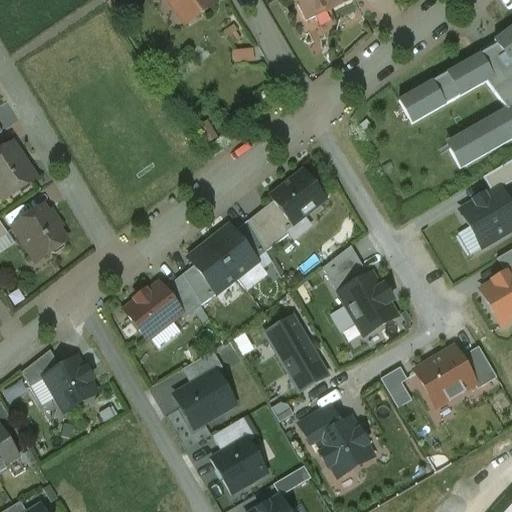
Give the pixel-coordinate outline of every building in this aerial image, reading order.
[(165,0),(178,18),(187,12),(199,14),(213,5),(210,0),(165,0)] [(295,0),(298,5),(305,2),(312,16),(325,9),(326,12),(350,0),(295,0)] [(511,66),(511,29),(493,44),(496,47),(511,67),(511,66)] [(492,80),(511,67),(496,47),(419,91),(414,94),(398,103),(411,127),(485,84),(492,80)] [(232,51),(233,62),(254,61),(253,50),(232,51)] [(511,108),(511,66),(511,67),(492,80),(485,84),(506,112),(511,108)] [(411,90),(414,94),(419,91),(419,90),(432,80),(429,77),(411,90)] [(511,108),(506,112),(457,139),(460,145),(449,152),(460,171),(511,141),(511,108)] [(1,152),(0,152),(0,193),(4,200),(33,181),(25,168),(25,166),(21,160),(17,159),(15,155),(16,152),(11,145),(1,152)] [(302,170),(267,198),(271,204),(291,229),(326,202),(302,170)] [(511,205),(501,187),(459,211),(484,253),(511,237),(511,205)] [(291,229),(271,204),(247,223),(265,254),(287,236),(285,234),(291,229)] [(42,208),(12,229),(33,260),(42,253),(54,256),(63,250),(65,243),(65,242),(57,230),(60,229),(53,219),(51,221),(42,208)] [(257,265),(262,271),(271,265),(265,254),(247,223),(233,234),(257,265)] [(228,227),(207,243),(236,281),(257,265),(233,234),(228,227)] [(207,243),(186,260),(193,268),(215,297),(236,281),(207,243)] [(262,271),(257,265),(236,281),(246,294),(267,277),(262,271)] [(215,297),(193,268),(181,277),(199,308),(215,297)] [(511,271),(479,291),(506,335),(511,331),(511,271)] [(181,277),(162,292),(181,315),(180,316),(184,320),(199,308),(181,277)] [(404,324),(379,280),(342,302),(367,345),(404,324)] [(134,303),(122,312),(145,342),(180,316),(181,315),(162,292),(157,285),(145,294),(144,293),(133,302),(134,303)] [(317,381),(291,337),(255,359),(280,402),(317,381)] [(458,347),(414,372),(439,416),(483,391),(458,347)] [(29,389),(43,381),(42,379),(59,370),(49,352),(20,374),(29,389)] [(59,370),(42,379),(43,381),(63,414),(96,395),(89,383),(91,382),(85,370),(82,372),(75,361),(59,370)] [(216,377),(172,402),(193,439),(237,414),(216,377)] [(376,469),(351,423),(341,428),(330,407),(291,428),(306,456),(316,451),(319,456),(315,460),(324,477),(330,473),(339,489),(376,469)] [(0,429),(0,475),(8,470),(6,467),(18,459),(0,429)] [(248,443),(205,468),(226,505),(270,479),(248,443)] [(290,511),(281,497),(254,511),(290,511)]
